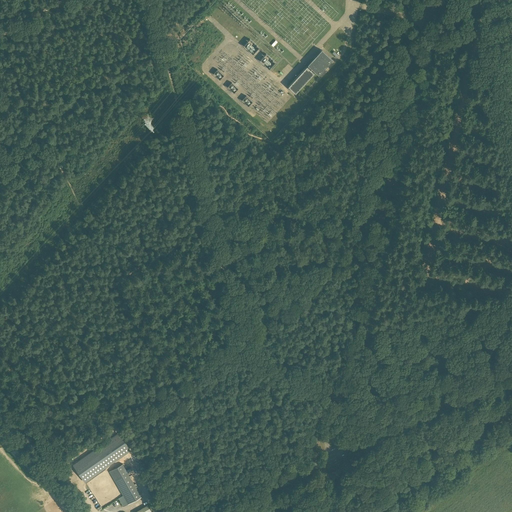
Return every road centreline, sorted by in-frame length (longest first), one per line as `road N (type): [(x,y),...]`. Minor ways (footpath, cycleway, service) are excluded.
road 1 (secondary): [(333,414),(431,0)]
road 2 (track): [(187,141),(147,0)]
road 3 (track): [(510,423),(396,511)]
road 4 (track): [(118,281),(0,357)]
road 5 (track): [(0,358),(64,479)]
road 6 (secondary): [(386,429),(437,405),(511,386)]
